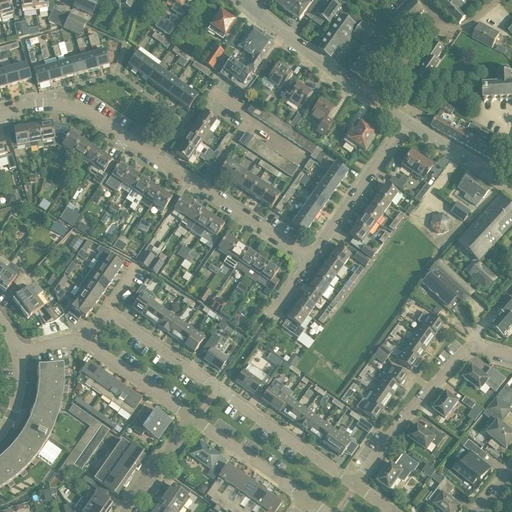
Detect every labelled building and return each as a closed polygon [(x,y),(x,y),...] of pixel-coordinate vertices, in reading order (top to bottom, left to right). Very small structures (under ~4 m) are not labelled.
[(8,0),(0,0),(0,16),(1,19),(13,15),(8,0)] [(21,0),(23,12),(36,10),(33,0),(21,0)] [(33,0),(36,10),(47,8),(48,10),(52,12),(53,10),(54,8),(52,0),(33,0)] [(76,0),(73,7),(92,16),(99,0),(76,0)] [(119,9),(121,6),(120,5),(122,0),(111,0),(109,4),(119,9)] [(130,10),(134,0),(122,0),(120,5),(121,6),(130,10)] [(175,13),(181,17),(188,7),(184,4),(185,2),(185,1),(185,0),(167,0),(166,2),(177,9),(175,13)] [(314,0),(311,4),(305,0),(278,0),(276,3),(300,21),(305,14),(312,19),(324,4),(318,0),(314,0)] [(333,20),(338,24),(347,12),(346,11),(332,0),(328,0),(317,15),(330,24),(333,20)] [(414,0),(405,0),(406,1),(388,19),(403,33),(424,11),(414,0)] [(436,0),(435,1),(438,4),(459,25),(466,18),(463,14),(477,0),(436,0)] [(56,25),(57,25),(79,36),(86,22),(70,14),(69,17),(53,10),(52,12),(48,21),(49,21),(49,22),(56,25)] [(223,12),(222,13),(220,11),(210,25),(211,26),(208,30),(222,40),(235,21),(226,16),(226,14),(223,12)] [(376,32),(347,12),(338,24),(320,49),(332,58),(334,55),(338,58),(353,36),(365,44),(369,39),(371,41),(374,34),(376,32)] [(161,19),(156,27),(169,36),(179,20),(173,16),(168,23),(161,19)] [(20,23),(24,37),(29,35),(26,21),(20,23)] [(24,37),(20,23),(14,24),(18,39),(24,37)] [(480,24),(480,25),(472,39),(491,49),(499,35),(480,24)] [(238,48),(249,55),(263,35),(252,27),(238,48)] [(237,42),(241,35),(238,32),(233,40),(237,42)] [(152,37),(160,43),(163,39),(155,33),(152,37)] [(380,42),(377,41),(379,38),(374,34),(371,41),(370,42),(378,47),(387,54),(393,46),(387,42),(388,41),(385,39),(384,40),(382,38),(380,42)] [(170,39),(181,47),(184,43),(179,40),(180,40),(173,35),(170,39)] [(274,43),(263,35),(249,55),(253,58),(246,68),(253,73),(274,43)] [(163,39),(160,43),(167,48),(170,44),(163,39)] [(378,66),(387,54),(378,47),(370,42),(371,41),(369,39),(365,44),(364,44),(362,48),(373,56),(370,60),(378,66)] [(417,75),(426,82),(441,61),(437,58),(444,49),(435,42),(426,54),(430,57),(417,75)] [(223,52),(215,46),(204,63),(212,68),(218,60),(223,52)] [(511,53),(507,51),(498,46),(495,51),(504,55),(505,54),(510,57),(511,53)] [(180,57),(183,53),(175,47),(172,52),(180,57)] [(358,54),(362,57),(351,72),(366,83),(378,66),(370,60),(373,56),(362,48),(360,51),(358,54)] [(105,51),(93,54),(97,69),(109,65),(105,51)] [(138,72),(147,60),(138,51),(128,65),(138,72)] [(183,53),(180,57),(187,63),(190,58),(183,53)] [(85,72),(97,69),(93,54),(81,57),(85,72)] [(73,76),(85,72),(81,57),(69,61),(73,76)] [(231,59),(219,75),(240,90),(251,75),(231,60),(231,59)] [(138,72),(148,80),(157,68),(147,60),(138,72)] [(61,79),(73,76),(69,61),(57,64),(61,79)] [(200,72),(203,68),(195,62),(192,66),(200,72)] [(14,67),(19,83),(31,80),(26,64),(14,67)] [(49,82),(61,79),(57,64),(45,68),(49,82)] [(270,91),(275,85),(280,89),(287,78),(289,79),(293,73),(286,69),(286,70),(278,65),(270,76),(267,74),(264,79),(264,78),(260,84),(270,91)] [(7,87),(19,83),(14,67),(2,71),(7,87)] [(49,82),(45,68),(33,71),(37,86),(49,82)] [(148,80),(158,87),(167,75),(157,68),(148,80)] [(203,68),(200,72),(208,77),(211,73),(203,68)] [(498,82),(498,85),(483,86),(483,93),(483,101),(511,99),(511,83),(511,84),(511,73),(507,69),(502,70),(498,74),(498,82)] [(158,87),(168,94),(177,82),(167,75),(158,87)] [(251,75),(240,90),(246,94),(257,79),(251,75)] [(168,94),(178,102),(187,89),(177,82),(168,94)] [(287,104),(288,101),(300,109),(307,98),(309,99),(313,93),(307,88),(306,90),(299,85),(293,93),(289,90),(282,100),(287,104)] [(197,97),(187,89),(178,102),(188,109),(197,97)] [(267,111),(269,112),(272,114),(280,102),(275,99),(267,111)] [(324,137),(333,123),(327,118),(330,113),(331,114),(335,108),(329,104),(328,105),(321,100),(310,116),(322,124),(317,132),(324,137)] [(252,115),(259,105),(254,102),(247,112),(252,115)] [(431,128),(447,136),(452,126),(439,119),(445,112),(451,116),(455,109),(444,103),(440,110),(436,118),(431,128)] [(252,115),(257,118),(264,108),(259,105),(252,115)] [(257,118),(262,122),(269,112),(267,111),(264,108),(257,118)] [(212,134),(216,128),(219,123),(216,121),(217,121),(215,120),(217,117),(209,111),(207,114),(204,112),(200,117),(198,117),(196,120),(197,122),(197,123),(212,134)] [(269,112),(262,122),(267,125),(274,115),(272,114),(269,112)] [(290,126),(294,128),(295,129),(303,118),(298,114),(290,126)] [(267,125),(272,128),(279,118),(274,115),(267,125)] [(272,128),(277,132),(284,122),(279,118),(272,128)] [(277,132),(282,135),(289,125),(284,122),(277,132)] [(50,147),(57,146),(61,133),(53,135),(53,132),(51,123),(39,125),(39,127),(42,142),(49,141),(50,147)] [(190,132),(190,133),(205,144),(206,145),(213,135),(212,134),(197,123),(193,128),(191,127),(189,131),(190,132)] [(357,146),(365,151),(376,135),(360,124),(355,131),(352,129),(343,142),(355,150),(357,146)] [(43,148),(42,142),(39,127),(39,125),(27,127),(30,148),(37,147),(37,149),(43,148)] [(282,135),(287,138),(294,128),(290,126),(289,125),(282,135)] [(468,135),(461,131),(452,126),(447,136),(463,145),(468,135)] [(30,148),(27,127),(14,129),(16,139),(11,140),(13,148),(24,146),(25,150),(30,149),(30,148)] [(287,138),(292,142),(299,132),(295,129),(294,128),(287,138)] [(297,145),(304,135),(299,132),(292,142),(297,145)] [(61,133),(57,146),(58,147),(61,148),(62,146),(68,150),(64,156),(69,159),(72,153),(73,153),(81,140),(71,133),(68,138),(61,133)] [(190,133),(183,143),(198,154),(205,144),(190,133)] [(228,133),(222,141),(227,144),(232,135),(228,133)] [(246,148),(253,138),(248,135),(241,145),(246,148)] [(297,145),(302,148),(309,138),(304,135),(297,145)] [(463,145),(467,147),(479,154),(485,143),(484,143),(468,135),(463,145)] [(485,143),(479,154),(491,161),(497,150),(493,148),(498,140),(489,135),(484,143),(485,143)] [(246,148),(251,151),(258,141),(253,138),(246,148)] [(302,148),(307,152),(314,142),(309,138),(302,148)] [(324,149),(329,141),(324,138),(319,145),(324,149)] [(92,147),(81,140),(73,153),(83,160),(92,147)] [(222,141),(221,140),(217,145),(219,146),(217,149),(222,151),(227,144),(222,141)] [(251,151),(256,154),(263,144),(258,141),(251,151)] [(312,155),(316,149),(319,145),(314,142),(307,152),(312,155)] [(176,153),(175,154),(188,163),(192,157),(197,160),(200,155),(198,154),(183,143),(180,147),(178,147),(175,151),(176,153)] [(256,154),(261,158),(268,148),(263,144),(256,154)] [(83,160),(93,166),(101,154),(92,147),(83,160)] [(245,157),(248,153),(240,147),(237,151),(245,157)] [(261,158),(266,161),(273,151),(268,148),(261,158)] [(316,149),(312,155),(311,157),(315,160),(320,152),(316,149)] [(266,161),(271,164),(278,154),(273,151),(266,161)] [(400,168),(411,175),(422,159),(411,152),(400,168)] [(214,153),(209,161),(213,164),(218,156),(214,153)] [(248,153),(245,157),(253,162),(256,158),(248,153)] [(95,178),(100,171),(104,174),(112,161),(101,154),(93,166),(88,173),(95,178)] [(271,164),(276,168),(283,158),(278,154),(271,164)] [(16,168),(12,155),(6,157),(7,157),(10,169),(16,168)] [(276,168),(281,171),(288,161),(283,158),(276,168)] [(232,161),(229,159),(219,173),(230,181),(238,168),(231,163),(232,161)] [(433,167),(422,159),(411,175),(422,182),(433,167)] [(213,164),(209,161),(206,160),(199,170),(206,175),(213,164)] [(266,171),(269,167),(261,161),(258,165),(266,171)] [(281,171),(286,174),(293,164),(288,161),(281,171)] [(314,163),(310,161),(304,169),(308,171),(314,163)] [(336,163),(329,174),(341,182),(348,172),(336,163)] [(120,164),(111,177),(106,185),(117,192),(119,188),(131,171),(120,164)] [(293,164),(286,174),(292,178),(298,168),(293,164)] [(269,167),(266,171),(274,176),(277,172),(269,167)] [(230,181),(240,187),(249,175),(238,168),(230,181)] [(141,178),(131,171),(119,188),(129,195),(141,178)] [(296,181),(300,184),(305,176),(301,173),(296,181)] [(329,174),(321,184),(334,192),(341,182),(329,174)] [(240,187),(250,194),(259,181),(249,175),(240,187)] [(279,179),(287,185),(290,181),(282,175),(279,179)] [(458,188),(467,194),(464,198),(476,206),(481,199),(483,200),(489,191),(480,184),(481,183),(480,183),(477,181),(477,182),(467,175),(458,188)] [(389,182),(401,190),(407,180),(402,176),(398,181),(393,177),(389,182)] [(136,207),(137,206),(139,202),(139,203),(151,185),(141,178),(129,195),(128,197),(134,200),(131,204),(136,207)] [(250,194),(261,201),(269,188),(259,181),(250,194)] [(300,184),(296,181),(290,189),(294,192),(300,184)] [(42,189),(47,192),(51,187),(46,183),(42,189)] [(77,192),(79,188),(71,183),(68,188),(77,192)] [(321,184),(314,194),(327,203),(334,192),(321,184)] [(422,199),(431,188),(426,184),(418,195),(422,199)] [(149,209),(153,205),(152,205),(161,192),(151,185),(139,203),(149,209)] [(385,185),(378,195),(391,204),(398,193),(385,185)] [(269,188),(261,201),(271,208),(280,195),(269,188)] [(42,200),(47,192),(42,189),(37,197),(42,200)] [(152,205),(153,205),(158,208),(156,211),(161,214),(163,212),(172,199),(167,196),(168,194),(163,191),(162,192),(161,192),(152,205)] [(282,201),(286,204),(291,196),(287,193),(282,201)] [(314,194),(307,204),(320,213),(327,203),(314,194)] [(378,195),(371,205),(384,214),(391,204),(378,195)] [(511,208),(499,196),(477,220),(499,240),(511,225),(511,208)] [(177,218),(182,221),(193,204),(182,197),(173,209),(180,214),(177,218)] [(50,205),(43,200),(38,207),(46,212),(50,205)] [(280,212),(286,204),(282,201),(276,209),(280,212)] [(195,224),(196,222),(203,211),(198,208),(198,206),(195,203),(193,204),(182,221),(181,222),(180,223),(186,226),(185,228),(190,231),(191,229),(195,224)] [(463,222),(470,212),(457,203),(451,213),(463,222)] [(307,204),(300,214),(312,223),(320,213),(307,204)] [(109,209),(118,213),(120,209),(112,205),(109,209)] [(371,205),(364,215),(376,224),(384,214),(371,205)] [(405,213),(409,216),(415,208),(411,205),(405,213)] [(66,209),(60,218),(72,226),(78,217),(66,209)] [(195,224),(204,230),(205,231),(214,218),(203,211),(196,222),(195,224)] [(394,221),(398,224),(404,216),(400,213),(394,221)] [(312,223),(300,214),(293,224),(305,233),(312,223)] [(429,228),(437,235),(448,232),(450,221),(442,214),(432,217),(429,228)] [(364,215),(357,225),(369,234),(376,224),(364,215)] [(223,225),(214,218),(205,231),(204,230),(199,238),(207,243),(206,246),(210,249),(217,238),(215,237),(223,225)] [(151,225),(141,220),(139,224),(148,229),(151,225)] [(456,242),(475,259),(464,271),(468,274),(467,275),(486,292),(497,279),(479,262),(479,263),(478,262),(499,240),(477,220),(456,242)] [(398,224),(394,221),(389,228),(393,231),(398,224)] [(369,234),(357,225),(349,236),(362,245),(366,239),(369,241),(373,237),(369,234)] [(87,227),(83,232),(87,235),(91,230),(87,227)] [(379,241),(383,245),(390,236),(385,232),(379,241)] [(76,252),(84,241),(76,236),(68,247),(76,252)] [(217,249),(228,256),(232,250),(237,243),(226,236),(217,249)] [(118,240),(113,248),(122,253),(127,246),(118,240)] [(247,250),(237,243),(232,250),(228,256),(239,263),(241,259),(247,250)] [(180,250),(188,256),(191,252),(182,246),(180,250)] [(102,255),(97,262),(116,275),(122,266),(121,265),(124,260),(99,247),(96,251),(102,255)] [(338,247),(331,258),(343,266),(351,256),(338,247)] [(365,247),(362,252),(372,260),(376,255),(365,247)] [(239,263),(249,270),(258,257),(247,250),(241,259),(239,263)] [(137,263),(149,270),(156,260),(144,252),(137,263)] [(198,256),(191,252),(188,256),(195,261),(198,256)] [(369,262),(357,253),(353,259),(365,267),(369,262)] [(0,278),(11,264),(0,256),(0,278)] [(256,282),(268,264),(258,257),(249,270),(245,276),(255,283),(256,282)] [(331,258),(324,268),(336,276),(343,266),(331,258)] [(156,260),(149,270),(156,275),(163,264),(156,260)] [(187,270),(190,264),(184,260),(180,266),(187,270)] [(96,274),(109,284),(116,275),(97,262),(91,271),(96,274)] [(448,307),(456,298),(457,298),(445,287),(449,282),(443,277),(447,272),(448,270),(439,262),(429,273),(431,274),(422,283),(448,307)] [(13,281),(19,286),(28,277),(20,270),(11,264),(0,278),(0,289),(5,293),(13,281)] [(268,264),(256,282),(266,288),(263,293),(269,297),(279,282),(273,278),(278,270),(268,264)] [(208,269),(216,275),(219,270),(211,265),(208,269)] [(354,274),(358,277),(364,269),(360,266),(354,274)] [(324,268),(317,278),(329,286),(336,276),(324,268)] [(456,298),(463,304),(473,294),(448,270),(447,272),(443,277),(449,282),(445,287),(457,298),(456,298)] [(85,280),(103,293),(109,284),(96,274),(91,271),(85,280)] [(353,285),(358,277),(354,274),(347,284),(351,287),(353,285)] [(43,292),(28,277),(19,286),(24,291),(12,300),(20,310),(36,298),(43,292)] [(317,278),(310,288),(322,297),(329,286),(317,278)] [(57,279),(54,284),(61,289),(64,284),(57,279)] [(79,289),(97,302),(103,293),(85,280),(78,289),(79,289)] [(57,294),(61,289),(54,284),(50,289),(57,294)] [(349,289),(351,287),(347,284),(339,294),(343,296),(349,289)] [(147,288),(142,285),(132,299),(136,302),(132,309),(141,315),(151,301),(154,296),(146,290),(147,288)] [(239,285),(237,289),(244,293),(246,289),(239,285)] [(310,288),(302,298),(315,307),(322,297),(310,288)] [(77,301),(91,311),(97,302),(79,289),(73,298),(77,301)] [(339,294),(334,301),(337,304),(343,296),(339,294)] [(52,309),(47,313),(36,298),(20,310),(27,320),(37,312),(44,325),(55,323),(54,322),(59,319),(52,309)] [(215,298),(209,307),(220,314),(221,311),(225,305),(215,298)] [(307,317),(315,307),(302,298),(295,308),(307,317)] [(403,312),(404,312),(407,314),(416,302),(410,298),(403,312)] [(491,327),(503,338),(511,327),(511,300),(508,298),(497,310),(502,315),(491,327)] [(78,321),(81,317),(85,319),(91,311),(77,301),(68,314),(78,321)] [(141,315),(150,321),(160,307),(151,301),(141,315)] [(324,314),(328,316),(334,309),(330,306),(324,314)] [(150,321),(158,328),(169,313),(160,307),(150,321)] [(288,319),(293,322),(287,331),(299,339),(305,330),(300,327),(307,317),(295,308),(292,313),(290,313),(287,316),(288,318),(288,319)] [(220,314),(218,316),(217,317),(227,323),(231,318),(221,311),(220,314)] [(158,328),(167,334),(177,319),(169,313),(158,328)] [(422,325),(421,325),(436,335),(442,326),(423,313),(417,322),(422,325)] [(328,316),(324,314),(319,321),(322,324),(328,316)] [(167,334),(176,340),(186,326),(177,319),(167,334)] [(430,344),(436,335),(421,325),(415,334),(430,344)] [(176,340),(185,346),(195,332),(186,326),(176,340)] [(204,338),(195,332),(185,346),(194,353),(204,338)] [(424,352),(430,344),(415,334),(409,342),(424,352)] [(219,371),(226,360),(211,349),(218,340),(212,336),(203,348),(209,353),(204,360),(219,371)] [(418,361),(424,352),(409,342),(403,351),(418,361)] [(378,352),(388,359),(392,353),(382,346),(378,352)] [(420,363),(417,362),(418,361),(403,351),(397,360),(411,371),(413,367),(416,369),(420,363)] [(388,359),(378,352),(374,357),(384,364),(388,359)] [(299,359),(293,355),(290,359),(286,356),(283,360),(293,367),(299,359)] [(84,384),(91,389),(103,373),(88,363),(81,373),(86,376),(84,379),(87,381),(84,384)] [(39,373),(39,376),(39,379),(38,384),(38,386),(38,389),(37,392),(37,396),(36,399),(36,401),(35,406),(33,410),(32,413),(31,417),(30,420),(26,427),(25,430),(22,434),(20,438),(18,440),(16,443),(14,445),(12,448),(9,451),(8,452),(4,456),(2,458),(0,459),(0,485),(2,484),(6,482),(9,479),(12,477),(15,475),(18,472),(21,469),(23,467),(26,464),(28,462),(30,459),(33,456),(35,453),(37,450),(39,448),(40,445),(43,440),(44,438),(46,435),(48,431),(50,427),(51,424),(52,420),(54,417),(54,414),(56,410),(57,406),(57,403),(58,400),(59,395),(59,391),(59,388),(60,383),(60,379),(60,376),(60,374),(60,369),(59,365),(38,367),(38,370),(39,373)] [(392,366),(389,372),(385,369),(382,373),(386,376),(400,386),(407,376),(392,366)] [(466,375),(463,379),(481,392),(486,385),(496,393),(506,380),(494,371),(487,379),(472,367),(470,370),(468,370),(465,374),(466,375)] [(271,374),(268,375),(267,378),(266,377),(261,383),(251,376),(251,374),(247,372),(246,372),(245,371),(236,383),(254,395),(257,391),(262,394),(271,381),(272,378),(271,377),(272,376),(271,374)] [(91,389),(101,396),(112,380),(103,373),(91,389)] [(394,395),(400,386),(386,376),(380,385),(394,395)] [(122,387),(112,380),(101,396),(111,403),(122,387)] [(280,385),(276,390),(271,386),(261,401),(270,407),(284,388),(280,385)] [(388,403),(394,395),(380,385),(373,393),(388,403)] [(132,394),(122,387),(111,403),(121,410),(132,394)] [(497,398),(510,408),(511,405),(511,391),(506,387),(497,398)] [(270,407),(279,413),(289,399),(293,394),(289,391),(284,388),(270,407)] [(352,392),(349,389),(341,401),(344,403),(348,398),(351,398),(354,393),(352,392)] [(382,412),(388,403),(373,393),(367,402),(382,412)] [(132,394),(121,410),(130,417),(142,401),(132,394)] [(445,420),(458,403),(446,394),(434,410),(445,420)] [(472,411),(475,406),(466,398),(462,403),(472,411)] [(279,413),(288,420),(298,405),(289,399),(279,413)] [(367,402),(363,399),(356,408),(375,421),(382,412),(367,402)] [(494,416),(502,423),(511,411),(497,399),(484,415),(490,420),(494,416)] [(79,406),(89,413),(92,409),(82,402),(79,406)] [(101,425),(73,405),(69,410),(92,427),(76,450),(81,454),(98,431),(101,425)] [(307,411),(306,411),(298,405),(288,420),(296,426),(307,411)] [(316,418),(311,414),(314,409),(310,406),(306,411),(307,411),(296,426),(305,432),(316,418)] [(97,412),(92,409),(89,413),(98,419),(100,415),(97,412)] [(157,440),(170,422),(155,411),(150,417),(144,413),(132,430),(141,436),(145,432),(157,440)] [(109,426),(111,423),(100,415),(98,419),(103,423),(109,426)] [(305,432),(314,439),(324,424),(316,418),(305,432)] [(511,433),(498,422),(488,435),(494,439),(489,446),(495,451),(500,445),(506,450),(511,444),(511,433)] [(314,439),(323,445),(333,430),(324,424),(314,439)] [(369,425),(365,431),(368,434),(373,428),(369,425)] [(432,444),(438,448),(445,438),(434,430),(430,435),(417,427),(416,428),(415,427),(412,432),(413,433),(409,438),(427,451),(432,444)] [(323,445),(332,451),(345,433),(346,432),(341,429),(338,434),(333,430),(323,445)] [(103,435),(98,431),(81,454),(87,458),(103,435)] [(350,436),(345,433),(332,451),(341,458),(344,453),(350,457),(350,458),(358,447),(357,448),(347,440),(350,436)] [(107,460),(127,475),(132,468),(130,466),(134,460),(137,462),(142,455),(121,440),(107,460)] [(473,485),(478,479),(481,482),(486,475),(487,477),(491,472),(490,471),(491,469),(476,457),(481,451),(469,441),(463,448),(472,454),(462,466),(459,464),(454,470),(473,485)] [(214,466),(220,457),(199,442),(196,446),(194,446),(192,448),(191,450),(192,452),(189,456),(210,470),(206,476),(213,481),(220,471),(214,466)] [(73,465),(73,466),(79,457),(73,453),(58,475),(56,474),(48,485),(49,489),(57,488),(73,465)] [(79,457),(73,466),(78,469),(84,461),(79,457)] [(405,482),(412,472),(413,473),(418,466),(407,458),(402,465),(399,462),(395,468),(391,465),(378,482),(383,486),(383,488),(386,491),(389,490),(390,491),(398,479),(402,482),(405,482)] [(107,460),(93,480),(105,489),(113,494),(118,487),(116,486),(120,479),(123,481),(127,475),(107,460)] [(230,485),(238,474),(237,474),(231,469),(233,466),(229,463),(205,496),(211,500),(210,501),(215,505),(222,496),(217,492),(224,482),(229,485),(230,485)] [(423,472),(431,478),(436,472),(428,466),(423,472)] [(248,482),(248,481),(241,477),(244,473),(240,470),(237,474),(238,474),(230,485),(229,485),(222,496),(215,505),(216,506),(213,510),(216,511),(219,511),(221,509),(224,511),(227,511),(228,511),(227,511),(233,504),(233,503),(228,500),(235,489),(240,493),(248,482)] [(105,489),(93,480),(91,478),(87,484),(101,494),(105,489)] [(240,493),(234,502),(233,503),(233,504),(227,511),(228,511),(243,511),(244,511),(243,511),(239,508),(246,497),(251,500),(251,501),(259,489),(252,484),(255,481),(250,478),(248,481),(248,482),(240,493)] [(456,511),(460,508),(447,498),(455,488),(445,480),(429,501),(434,505),(434,506),(442,511),(456,511)] [(164,495),(183,508),(189,499),(187,497),(190,492),(181,485),(177,490),(172,487),(170,491),(168,490),(164,495)] [(251,500),(243,511),(244,511),(243,511),(251,511),(257,505),(262,508),(270,497),(263,492),(265,489),(261,486),(259,489),(251,501),(251,500)] [(94,492),(87,503),(99,511),(109,511),(111,510),(109,508),(112,505),(94,492)] [(262,508),(258,511),(276,511),(281,505),(274,500),(276,496),(272,493),(270,497),(262,508)] [(162,501),(160,505),(169,511),(180,511),(183,508),(164,495),(160,500),(162,501)] [(74,511),(99,511),(87,503),(80,511),(79,511),(76,509),(74,511)]
